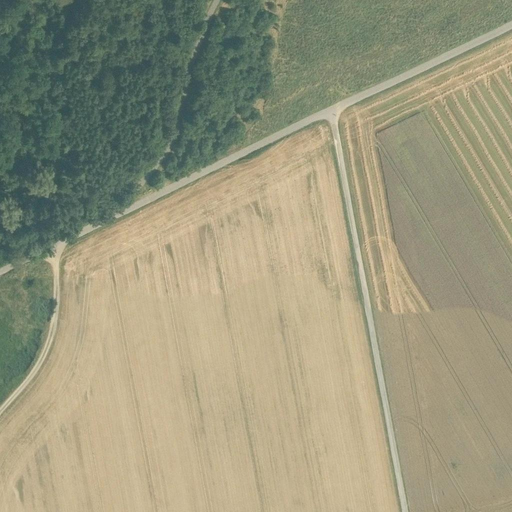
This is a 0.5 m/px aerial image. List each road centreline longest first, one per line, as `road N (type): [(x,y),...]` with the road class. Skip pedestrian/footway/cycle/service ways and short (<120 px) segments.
road 1 (track): [(511,25),(113,219)]
road 2 (track): [(404,511),(331,110)]
road 3 (track): [(218,0),(170,148),(113,219)]
road 4 (track): [(57,245),(49,355),(0,414)]
road 5 (track): [(113,219),(0,274)]
